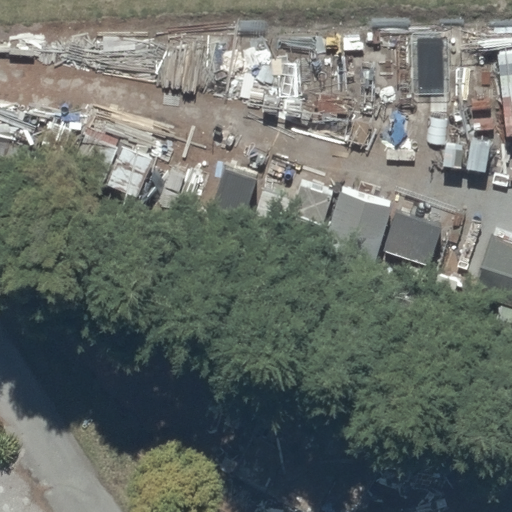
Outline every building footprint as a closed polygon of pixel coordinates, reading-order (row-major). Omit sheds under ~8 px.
[(344,18),(263,28),(268,66),(349,55),(344,18)] [(449,29),(363,25),(359,107),(445,110),(449,29)] [(511,130),(511,45),(496,47),(505,132),(511,130)] [(472,234),(409,211),(393,256),(456,279),(472,234)] [(511,234),(492,228),(474,285),(499,293),(491,319),(511,325),(511,234)] [(282,363),(220,476),(285,511),(363,511),(385,473),(422,494),(425,487),(440,496),(459,461),(282,363)]
